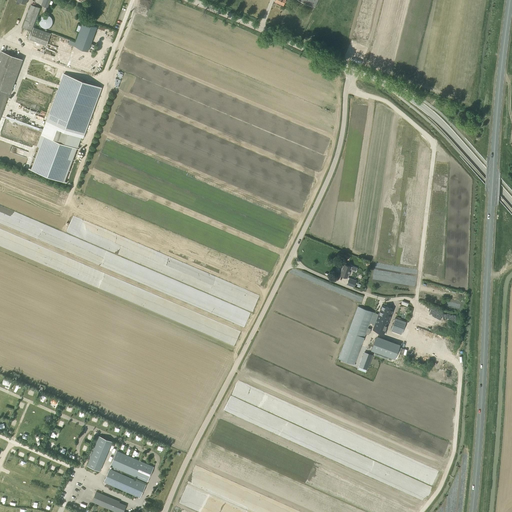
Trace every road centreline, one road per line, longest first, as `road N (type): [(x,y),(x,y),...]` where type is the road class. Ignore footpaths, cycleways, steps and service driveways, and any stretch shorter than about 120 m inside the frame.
road 1 (secondary): [(472,511),(510,0)]
road 2 (unknown): [(269,296),(61,209),(102,80),(15,47),(25,0)]
road 3 (unclassified): [(165,511),(326,180),(352,70)]
road 4 (track): [(347,87),(386,102),(435,143),(415,303)]
road 5 (tertiary): [(511,202),(423,107),(352,70)]
road 6 (tertiary): [(352,70),(189,0)]
